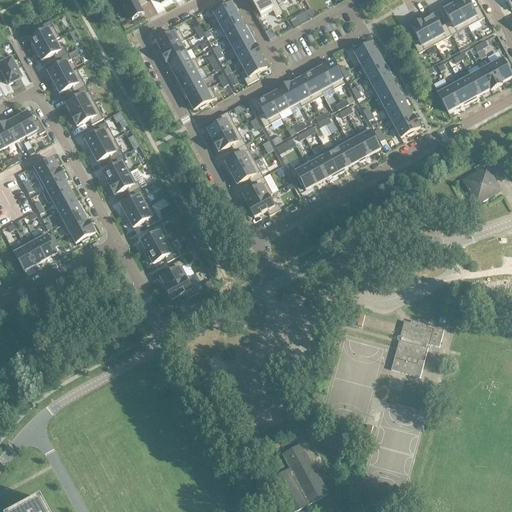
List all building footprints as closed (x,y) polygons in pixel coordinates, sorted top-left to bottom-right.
[(120,0),(132,21),(144,15),(140,7),(147,3),(145,0),(120,0)] [(267,0),(251,0),(262,18),(273,12),(277,18),(283,14),(275,0),(270,0),(268,1),(267,0)] [(466,0),(463,0),(455,5),(466,24),(476,19),(478,23),(485,19),(478,8),(473,11),(466,0)] [(232,5),(214,15),(220,26),(238,16),(232,5)] [(455,5),(444,11),(451,23),(445,26),(452,37),(458,34),(455,30),(466,24),(455,5)] [(238,16),(220,26),(226,37),(244,27),(238,16)] [(297,17),(290,21),(294,29),(301,25),(297,17)] [(434,17),(423,23),(433,42),(443,36),(446,41),(452,37),(445,26),(440,29),(434,17)] [(55,41),(49,31),(54,28),(50,22),(39,29),(42,34),(30,40),(33,46),(31,46),(35,53),(36,52),(55,41)] [(422,22),(411,28),(418,41),(413,44),(419,55),(425,52),(423,48),(433,42),(423,23),(422,22)] [(244,27),(226,37),(231,47),(251,36),(248,30),(246,31),(244,27)] [(272,30),(266,33),(270,41),(276,38),(272,30)] [(179,31),(157,44),(162,54),(181,44),(185,42),(179,31)] [(251,36),(231,47),(237,58),(255,48),(253,44),(255,43),(251,36)] [(65,49),(61,51),(55,41),(36,52),(42,63),(54,56),(57,61),(68,55),(65,49)] [(162,54),(161,55),(166,64),(167,64),(186,54),(181,44),(162,54)] [(373,45),(354,55),(360,66),(379,56),(373,45)] [(255,48),(237,58),(243,68),(261,58),(262,58),(256,47),(255,48)] [(186,54),(167,64),(173,73),(191,63),(186,54)] [(73,74),(67,63),(72,61),(68,55),(57,61),(60,67),(48,73),(54,84),(73,74)] [(379,56),(360,66),(366,76),(384,66),(379,56)] [(261,58),(243,68),(249,79),(267,69),(261,58)] [(511,77),(502,60),(491,66),(501,85),(511,79),(511,77)] [(0,69),(1,71),(0,71),(0,81),(1,83),(6,80),(9,86),(22,79),(11,61),(0,66),(0,69)] [(191,63),(173,73),(178,82),(196,72),(200,70),(195,61),(191,63)] [(333,63),(322,69),(332,87),(343,81),(333,63)] [(384,66),(366,76),(372,87),(390,77),(384,66)] [(491,66),(481,72),(491,91),(492,92),(502,86),(501,85),(491,66)] [(317,69),(310,73),(321,93),(332,87),(322,69),(318,71),(317,69)] [(196,72),(178,82),(183,92),(201,82),(196,72)] [(481,72),(470,78),(480,96),(491,91),(481,72)] [(304,78),(301,80),(311,99),(321,93),(310,73),(304,76),(304,78)] [(83,82),(79,84),(73,74),(54,84),(52,85),(55,91),(57,90),(60,95),(72,89),(75,94),(86,88),(83,82)] [(390,77),(372,87),(378,97),(398,86),(394,80),(392,81),(390,77)] [(470,78),(460,84),(471,104),(477,100),(476,98),(480,96),(470,78)] [(301,80),(290,86),(300,104),(311,99),(301,80)] [(201,82),(183,92),(188,101),(208,90),(203,81),(201,82)] [(460,84),(449,90),(459,108),(463,106),(464,107),(471,104),(460,84)] [(289,85),(279,91),(279,92),(289,110),(300,104),(290,86),(289,85)] [(398,86),(378,97),(383,108),(402,98),(399,94),(401,93),(398,86)] [(85,96),(89,94),(86,88),(75,94),(77,99),(66,106),(71,116),(72,117),(91,106),(85,96)] [(208,90),(188,101),(194,112),(217,100),(211,89),(208,90)] [(449,90),(438,96),(448,114),(459,108),(449,90)] [(279,92),(269,98),(279,116),(289,110),(279,92)] [(269,98),(258,104),(268,122),(279,116),(269,98)] [(402,98),(383,108),(389,118),(407,108),(402,98)] [(247,103),(234,110),(237,116),(245,112),(247,114),(252,112),(247,103)] [(92,127),(104,120),(101,114),(96,117),(91,106),(72,117),(71,116),(71,117),(77,128),(90,121),(92,127)] [(407,108),(389,118),(395,129),(413,119),(407,108)] [(38,132),(28,114),(17,120),(27,138),(38,132)] [(219,125),(207,132),(213,143),(233,132),(237,130),(231,120),(228,114),(216,120),(219,125)] [(413,119),(395,129),(401,140),(407,137),(408,138),(414,135),(413,133),(420,129),(414,118),(413,119)] [(6,125),(16,144),(27,138),(17,120),(7,125),(6,125)] [(0,139),(6,150),(16,144),(6,125),(7,125),(6,124),(0,127),(0,139)] [(109,130),(106,124),(94,130),(97,135),(85,142),(88,147),(86,148),(90,154),(92,154),(91,153),(111,143),(105,132),(109,130)] [(332,124),(327,127),(331,136),(337,132),(332,124)] [(326,127),(320,131),(324,139),(331,136),(326,127)] [(369,129),(358,135),(370,157),(381,151),(369,129)] [(213,143),(219,154),(231,147),(234,153),(246,146),(242,140),(237,130),(233,132),(213,143)] [(358,135),(347,141),(359,163),(370,157),(358,135)] [(280,137),(271,142),(274,147),(283,142),(280,137)] [(347,141),(337,147),(349,168),(359,163),(347,141)] [(124,157),(120,151),(116,153),(111,143),(91,153),(92,154),(97,164),(109,158),(112,163),(124,157)] [(237,158),(225,164),(228,169),(226,170),(230,176),(231,175),(250,165),(255,163),(249,152),(246,146),(234,153),(237,158)] [(337,147),(326,152),(339,176),(346,172),(345,170),(349,168),(337,147)] [(326,152),(316,158),(318,162),(328,180),(331,178),(332,179),(339,176),(326,152)] [(128,175),(123,165),(127,162),(124,157),(112,163),(115,168),(103,175),(109,185),(109,186),(128,175)] [(37,166),(32,169),(39,182),(41,181),(59,171),(53,160),(48,163),(47,162),(40,165),(41,167),(38,168),(37,166)] [(318,162),(307,167),(317,186),(328,180),(318,162)] [(250,165),(231,175),(237,186),(249,180),(252,185),(264,179),(260,173),(255,163),(250,165)] [(305,164),(294,170),(306,192),(317,186),(307,167),(305,164)] [(502,193),(488,167),(462,181),(477,207),(496,196),(502,193)] [(59,171),(41,181),(47,192),(65,182),(67,182),(60,170),(59,171)] [(142,189),(138,183),(134,186),(128,175),(109,186),(109,185),(108,185),(115,197),(127,190),(130,195),(142,189)] [(255,191),(243,197),(249,208),(268,198),(270,196),(273,195),(267,185),(264,179),(252,185),(255,191)] [(65,182),(47,192),(53,202),(71,192),(65,182)] [(141,197),(145,195),(142,189),(130,195),(133,201),(121,207),(127,218),(146,208),(141,197)] [(77,203),(71,192),(53,202),(58,213),(77,203)] [(249,208),(255,219),(267,213),(270,218),(281,212),(278,206),(276,207),(270,196),(268,198),(249,208)] [(84,212),(81,206),(79,207),(77,203),(58,213),(64,223),(84,212)] [(148,228),(159,222),(156,216),(152,218),(146,208),(127,218),(125,219),(129,225),(130,224),(133,229),(145,223),(148,228)] [(172,209),(162,214),(165,221),(175,215),(172,209)] [(86,220),(88,219),(84,212),(64,223),(70,234),(88,224),(88,223),(86,220)] [(88,238),(95,234),(89,223),(88,223),(88,224),(70,234),(76,245),(82,242),(83,244),(89,240),(88,238)] [(160,234),(165,231),(161,225),(150,232),(153,237),(141,243),(147,254),(166,244),(160,234)] [(36,243),(46,261),(57,255),(54,249),(51,244),(48,239),(47,237),(36,243)] [(26,249),(36,267),(46,261),(36,243),(26,249)] [(168,264),(179,258),(176,252),(172,254),(166,244),(147,254),(145,255),(148,261),(150,260),(153,265),(165,259),(168,264)] [(15,255),(25,273),(36,267),(26,249),(15,255)] [(184,267),(181,261),(170,268),(172,273),(161,280),(166,290),(167,291),(186,280),(180,270),(184,267)] [(187,300),(199,294),(196,288),(191,290),(186,280),(167,291),(166,290),(172,302),(184,295),(187,300)] [(211,282),(204,286),(207,291),(214,288),(211,282)] [(399,342),(398,348),(391,371),(420,379),(428,349),(426,349),(427,345),(440,349),(444,332),(444,331),(411,322),(411,324),(404,323),(400,338),(402,339),(401,342),(399,342)] [(329,495),(302,445),(283,456),(291,471),(272,481),(289,511),(298,511),(310,506),(329,495)] [(47,511),(45,506),(40,508),(37,502),(18,511),(47,511)]
